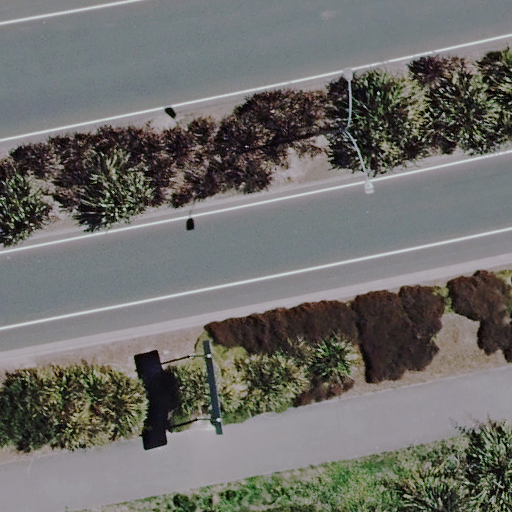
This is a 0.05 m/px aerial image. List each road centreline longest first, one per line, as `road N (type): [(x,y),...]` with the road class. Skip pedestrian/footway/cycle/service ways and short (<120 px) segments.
road 1 (secondary): [(511,194),(0,292)]
road 2 (secondary): [(0,68),(346,0)]
